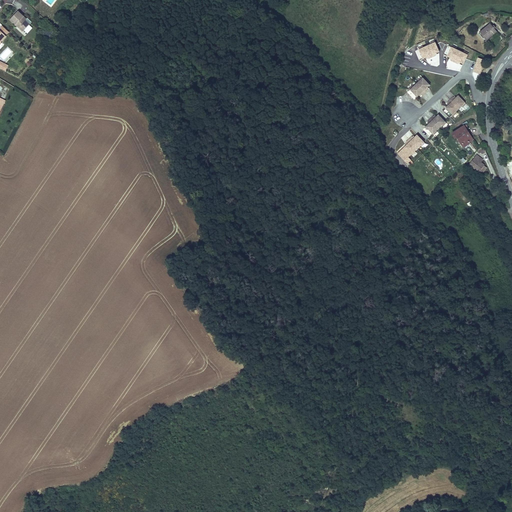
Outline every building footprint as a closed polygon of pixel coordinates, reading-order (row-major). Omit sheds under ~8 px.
[(24,21),(22,19),(23,17),(17,12),(9,20),(22,32),(29,25),(24,21)] [(486,40),(496,31),(490,24),(479,33),(486,40)] [(0,55),(0,56),(4,61),(13,52),(8,47),(0,55)] [(428,90),(427,89),(428,88),(430,86),(423,79),(420,82),(415,86),(411,90),(418,97),(420,95),(421,94),(422,95),(423,96),(428,90)] [(462,105),(465,102),(459,95),(457,97),(456,98),(455,97),(454,96),(448,101),(449,102),(450,103),(449,105),(447,106),(453,113),(457,110),(462,105)] [(433,133),(437,129),(442,125),(445,121),(439,114),(437,116),(436,117),(435,116),(434,116),(428,121),(429,122),(430,123),(429,124),(427,126),(433,133)] [(470,143),(469,141),(474,138),(465,124),(453,132),(456,137),(458,136),(464,147),(470,143)] [(424,141),(425,141),(417,133),(415,136),(414,135),(405,143),(406,144),(397,152),(404,160),(411,154),(415,150),(420,145),(424,141)] [(469,165),(482,174),(486,168),(484,166),(484,164),(481,162),(483,160),(476,155),(469,165)]
